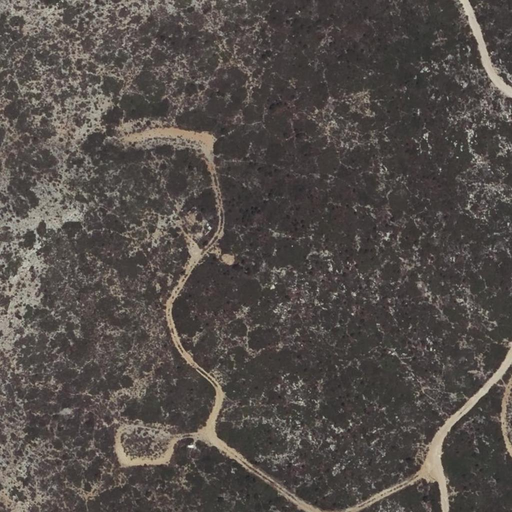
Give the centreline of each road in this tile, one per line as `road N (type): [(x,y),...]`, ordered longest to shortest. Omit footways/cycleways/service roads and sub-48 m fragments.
road 1 (track): [(315,511),(207,434),(217,388),(175,344),(164,305),(221,217),(204,147)]
road 2 (track): [(445,511),(432,455),(438,437),(511,355)]
